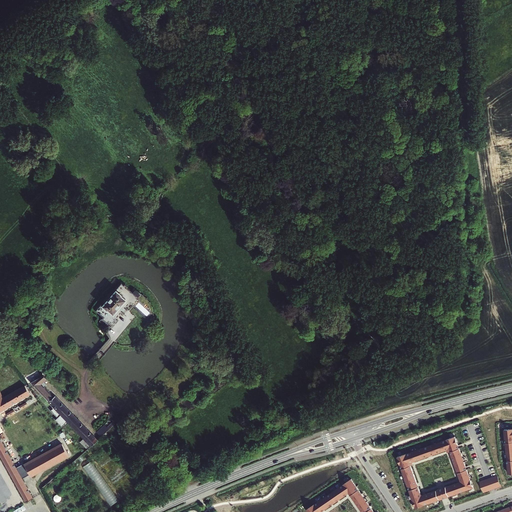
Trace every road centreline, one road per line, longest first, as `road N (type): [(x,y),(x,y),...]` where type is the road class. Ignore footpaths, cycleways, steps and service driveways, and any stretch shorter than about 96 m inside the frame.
road 1 (secondary): [(151,511),(352,432)]
road 2 (secondary): [(352,432),(511,387)]
